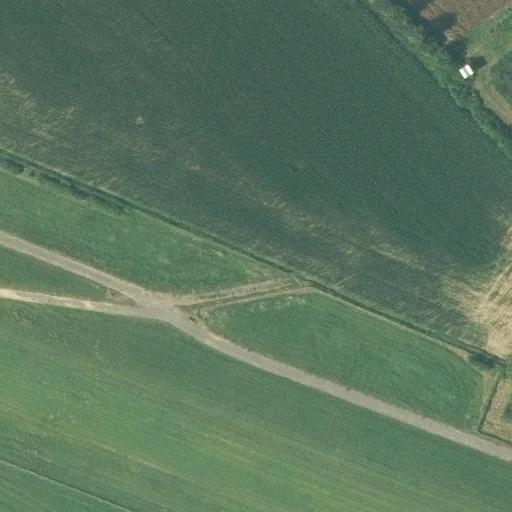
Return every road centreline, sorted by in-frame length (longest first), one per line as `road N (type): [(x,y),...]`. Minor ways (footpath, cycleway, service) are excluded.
road 1 (track): [(0,238),(157,307),(226,347),(511,455)]
road 2 (track): [(0,292),(131,310),(294,280)]
